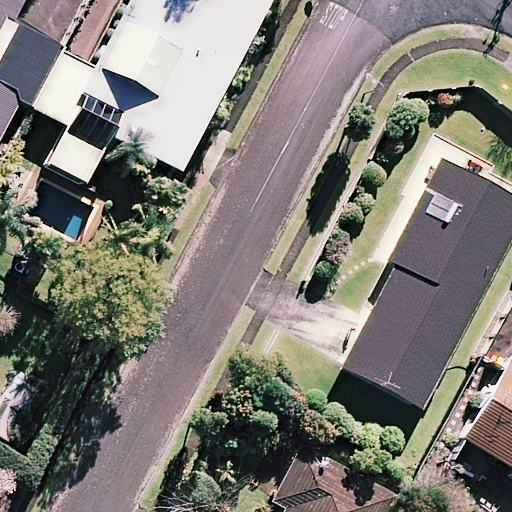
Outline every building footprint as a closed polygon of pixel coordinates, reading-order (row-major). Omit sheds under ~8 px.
[(24,113),(57,54),(9,29),(23,0),(0,0),(0,138),(16,108),(24,113)] [(64,133),(43,172),(80,191),(101,152),(104,154),(107,150),(173,184),(265,6),(252,0),(206,0),(200,13),(173,0),(133,0),(96,73),(63,57),(30,116),(64,133)] [(511,232),(511,205),(435,165),(380,267),(389,271),(334,374),(414,416),(511,232)] [(511,371),(505,367),(457,445),(511,478),(511,371)] [(40,397),(17,381),(0,405),(0,443),(5,447),(40,397)] [(382,511),(390,499),(296,451),(267,507),(276,511),(382,511)]
